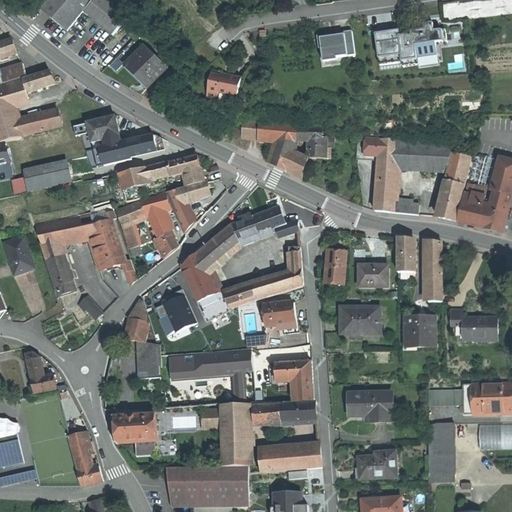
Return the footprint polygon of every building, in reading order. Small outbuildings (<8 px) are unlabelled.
[(82,12),(91,0),(46,0),(39,9),(66,31),(82,12)] [(111,35),(127,15),(107,0),(91,0),(82,12),(111,35)] [(376,34),(380,66),(403,63),(403,64),(418,61),(418,58),(438,55),(437,43),(436,40),(447,38),(446,31),(435,32),(434,24),(425,25),(426,31),(416,32),(413,32),(412,27),(407,25),(403,25),(398,29),(399,34),(394,35),(394,32),(376,34)] [(334,37),(318,39),(320,48),(322,48),(324,59),(355,55),(352,32),(334,34),(334,37)] [(0,44),(0,59),(17,54),(12,40),(0,44)] [(147,88),(165,69),(142,47),(124,66),(136,77),(147,88)] [(439,62),(438,55),(418,58),(418,61),(403,64),(404,67),(439,62)] [(0,72),(0,81),(2,87),(3,86),(24,79),(27,78),(27,77),(25,72),(23,65),(0,72)] [(24,81),(28,94),(55,86),(52,79),(50,72),(24,81)] [(224,78),(212,76),(208,99),(218,101),(219,95),(238,98),(241,79),(232,78),(232,80),(224,78)] [(9,105),(13,104),(30,99),(28,94),(24,81),(24,79),(3,86),(9,105)] [(2,87),(0,87),(0,107),(9,105),(3,86),(2,87)] [(237,104),(238,98),(219,95),(218,101),(237,104)] [(9,105),(0,107),(0,115),(15,111),(13,104),(9,105)] [(19,124),(15,111),(0,115),(0,138),(2,144),(14,141),(11,126),(19,124)] [(42,118),(45,133),(63,128),(59,112),(41,116),(42,118)] [(23,138),(45,133),(42,118),(19,124),(11,126),(14,141),(24,139),(23,138)] [(116,118),(89,124),(91,133),(94,144),(121,137),(118,127),(116,118)] [(242,138),(258,140),(260,122),(244,120),(242,138)] [(276,123),(260,122),(258,140),(274,142),(275,140),(276,123)] [(276,123),(275,140),(299,141),(310,141),(310,138),(323,138),(323,127),(298,127),(294,124),(276,123)] [(331,148),(327,148),(327,142),(327,138),(323,138),(310,138),(310,141),(311,159),(331,160),(331,148)] [(11,175),(30,170),(24,139),(14,141),(2,144),(0,144),(0,174),(11,172),(11,175)] [(396,139),(379,139),(374,212),(391,213),(392,201),(394,169),(396,139)] [(396,139),(394,169),(448,172),(452,154),(450,154),(451,146),(403,142),(403,140),(396,139)] [(275,140),(274,142),(267,164),(279,169),(291,175),(296,153),(299,141),(275,140)] [(155,167),(150,144),(90,158),(94,179),(95,180),(120,175),(147,169),(155,167)] [(291,175),(303,181),(311,159),(296,153),(291,175)] [(471,159),(452,154),(448,172),(446,181),(465,185),(471,159)] [(198,156),(170,164),(173,175),(174,177),(185,174),(202,170),(200,164),(198,156)] [(90,158),(89,157),(30,170),(11,175),(16,194),(16,196),(30,192),(30,194),(94,179),(90,158)] [(494,192),(511,196),(511,193),(511,162),(500,159),(492,191),(494,192)] [(147,169),(150,180),(173,175),(170,164),(170,163),(155,167),(147,169)] [(128,204),(155,197),(150,180),(147,169),(120,175),(128,204)] [(205,184),(202,170),(185,174),(188,188),(205,184)] [(11,172),(0,174),(0,197),(16,194),(11,175),(11,172)] [(465,185),(446,181),(437,218),(457,222),(465,185)] [(182,190),(188,203),(210,196),(209,190),(207,183),(205,184),(188,188),(182,190)] [(474,186),(468,185),(464,200),(471,202),(473,193),(473,192),(474,186)] [(182,190),(167,194),(186,234),(197,222),(194,215),(188,203),(182,190)] [(485,229),(502,233),(507,215),(511,196),(494,192),(493,194),(491,200),(492,200),(491,203),(490,207),(485,229)] [(473,193),(471,202),(485,205),(486,201),(487,197),(480,195),(473,193)] [(117,212),(123,227),(133,224),(148,217),(156,233),(170,226),(163,211),(173,208),(167,194),(140,202),(141,203),(117,212)] [(471,202),(464,200),(459,222),(485,229),(490,207),(485,205),(471,202)] [(117,219),(111,201),(89,206),(91,215),(37,228),(42,244),(59,241),(74,237),(95,233),(93,227),(113,221),(117,219)] [(412,202),(392,201),(391,213),(400,214),(401,204),(412,205),(412,202)] [(419,206),(412,205),(401,204),(400,214),(407,215),(419,215),(419,206)] [(211,209),(209,206),(194,215),(197,222),(198,223),(211,209)] [(233,225),(240,244),(286,227),(279,208),(249,219),(233,225)] [(107,269),(127,263),(113,221),(93,227),(95,233),(103,256),(107,269)] [(130,250),(140,247),(133,224),(123,227),(130,250)] [(298,224),(287,226),(289,232),(300,230),(298,224)] [(224,233),(203,250),(212,271),(241,247),(240,244),(233,225),(224,233)] [(172,232),(170,226),(156,233),(157,235),(152,237),(165,259),(171,254),(179,248),(171,233),(172,232)] [(25,273),(34,269),(24,238),(5,245),(15,276),(25,273)] [(406,240),(399,239),(399,273),(411,273),(416,273),(416,241),(406,240)] [(51,269),(67,264),(59,241),(42,244),(51,269)] [(443,243),(429,243),(429,303),(443,303),(443,243)] [(140,247),(130,250),(132,258),(142,255),(140,247)] [(302,265),(301,248),(289,249),(291,272),(223,294),(230,309),(304,286),(302,265)] [(203,250),(181,268),(207,323),(231,311),(230,309),(223,294),(212,271),(203,250)] [(326,282),(344,284),(347,251),(337,251),(329,250),(326,282)] [(132,261),(127,263),(107,269),(108,272),(118,268),(127,273),(126,270),(127,268),(133,266),(132,261)] [(60,298),(76,293),(67,264),(51,269),(60,298)] [(127,268),(126,270),(127,273),(131,283),(138,280),(133,266),(127,268)] [(360,266),(360,287),(386,287),(386,266),(373,266),(360,266)] [(161,282),(176,312),(171,315),(175,322),(182,319),(188,332),(188,331),(189,332),(207,323),(181,268),(180,267),(161,282)] [(411,273),(399,273),(400,282),(411,282),(411,273)] [(150,291),(142,298),(147,314),(156,310),(150,291)] [(129,319),(149,323),(147,314),(142,298),(139,303),(129,319)] [(79,308),(84,313),(87,311),(93,304),(88,299),(79,308)] [(266,311),(274,333),(289,327),(301,323),(297,313),(293,302),(266,311)] [(97,321),(103,314),(93,304),(87,311),(97,321)] [(343,321),(343,334),(380,334),(380,309),(343,310),(343,321)] [(464,328),(464,319),(464,311),(452,311),(452,328),(464,328)] [(406,319),(407,349),(437,348),(436,318),(420,318),(406,319)] [(126,338),(145,342),(149,323),(129,319),(126,338)] [(182,319),(175,322),(181,335),(188,332),(182,319)] [(481,319),(464,319),(464,328),(464,339),(499,339),(499,319),(481,319)] [(304,331),(301,323),(289,327),(292,335),(304,331)] [(162,344),(139,344),(140,378),(160,378),(160,364),(162,364),(162,356),(162,344)] [(277,364),(291,363),(290,347),(276,348),(277,364)] [(167,371),(199,369),(200,374),(277,368),(277,364),(276,348),(166,356),(167,371)] [(32,380),(45,377),(41,358),(36,356),(33,354),(26,356),(32,380)] [(120,359),(111,358),(109,367),(118,369),(120,359)] [(0,377),(11,375),(8,361),(0,362),(0,377)] [(311,361),(291,363),(277,364),(277,368),(278,382),(292,381),(313,379),(312,372),(311,361)] [(200,374),(199,369),(167,371),(170,408),(202,406),(200,374)] [(32,380),(34,394),(57,389),(54,375),(45,377),(32,380)] [(293,402),(314,401),(313,379),(292,381),(293,402)] [(511,384),(464,386),(464,390),(465,405),(465,416),(511,414),(511,384)] [(234,390),(234,404),(268,403),(289,402),(289,400),(284,395),(277,395),(267,390),(234,390)] [(465,405),(464,390),(429,391),(429,400),(429,406),(465,405)] [(350,405),(351,417),(367,416),(367,423),(391,422),(391,416),(390,393),(350,394),(350,405)] [(315,412),(314,402),(282,404),(281,424),(316,422),(315,412)] [(221,409),(222,429),(223,467),(250,467),(249,420),(248,406),(248,404),(221,405),(221,409)] [(281,424),(282,404),(248,406),(249,420),(281,424)] [(221,409),(203,410),(203,430),(222,429),(221,409)] [(157,442),(156,416),(115,418),(116,429),(117,444),(136,443),(153,442),(157,442)] [(479,449),(511,447),(511,422),(478,424),(479,449)] [(429,482),(455,482),(455,424),(429,425),(429,482)] [(0,466),(25,461),(19,436),(0,440),(0,466)] [(72,441),(74,451),(86,448),(89,447),(86,437),(72,441)] [(153,442),(136,443),(137,455),(154,454),(153,442)] [(80,471),(92,468),(86,448),(74,451),(80,471)] [(322,468),(321,451),(313,452),(259,456),(261,473),(322,468)] [(360,480),(397,478),(396,452),(376,453),(376,457),(359,458),(359,470),(360,480)] [(98,466),(92,468),(80,471),(79,471),(83,487),(102,482),(100,474),(98,466)] [(223,467),(167,468),(170,498),(249,498),(250,467),(223,467)] [(37,471),(1,480),(3,487),(39,478),(37,471)] [(302,511),(302,494),(278,495),(278,496),(274,496),(275,508),(278,508),(278,511),(302,511)] [(402,511),(402,498),(362,501),(362,511),(402,511)] [(92,505),(93,511),(103,511),(101,503),(92,505)]
